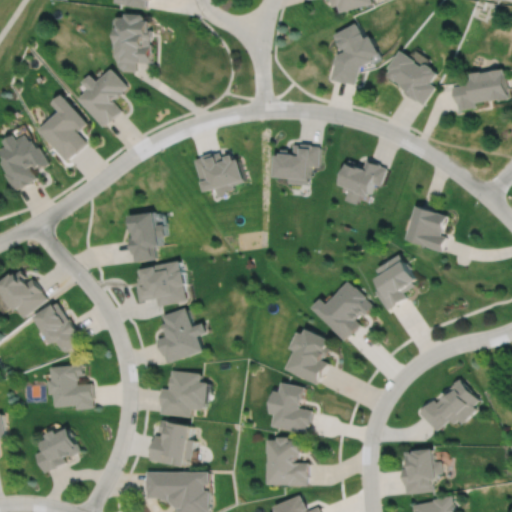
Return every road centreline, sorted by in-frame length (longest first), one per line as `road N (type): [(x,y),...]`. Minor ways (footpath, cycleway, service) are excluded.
road 1 (residential): [(0,503),(73,511),(370,506),(370,436),(405,371),(434,351),(511,328)]
road 2 (residential): [(0,239),(166,134),(219,115),(279,108),(336,113),(409,139),(511,220)]
road 3 (residential): [(35,221),(100,298),(124,357),(123,435),(86,511)]
